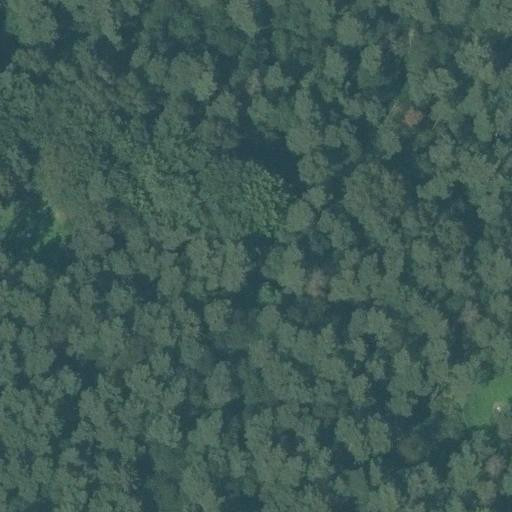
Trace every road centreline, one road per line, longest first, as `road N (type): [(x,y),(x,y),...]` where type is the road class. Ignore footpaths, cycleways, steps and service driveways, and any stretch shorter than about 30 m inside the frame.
road 1 (track): [(287,191),(166,511)]
road 2 (track): [(287,191),(0,72)]
road 3 (track): [(511,271),(287,191)]
road 4 (track): [(355,0),(287,191)]
